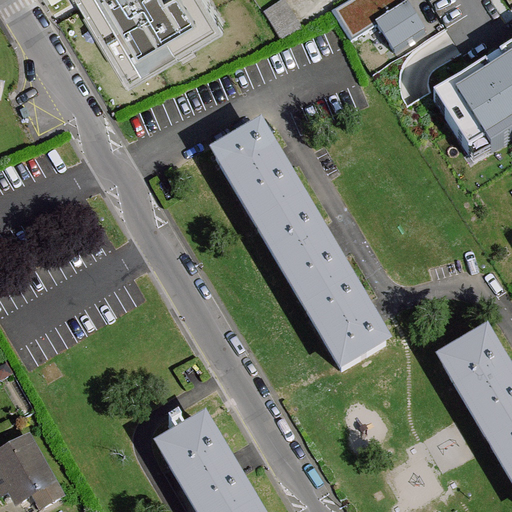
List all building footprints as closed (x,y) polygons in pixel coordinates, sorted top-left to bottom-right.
[(205,0),(87,0),(129,72),(218,20),(205,0)] [(402,0),(351,0),(331,13),(349,41),(374,25),(391,52),(423,32),(402,0)] [(265,13),(283,42),(303,30),(285,1),(265,13)] [(511,37),(485,55),(491,64),(432,102),(467,156),(478,149),(484,157),(511,139),(511,37)] [(292,180),(263,130),(217,156),(344,372),(389,346),(362,300),(326,237),(292,180)] [(511,373),(490,337),(443,365),(511,482),(511,373)] [(194,511),(251,511),(236,485),(244,480),(237,469),(230,457),(223,461),(205,432),(193,439),(185,425),(174,432),(182,446),(162,458),(194,511)] [(29,441),(0,457),(0,476),(0,494),(2,498),(9,494),(16,507),(33,497),(40,511),(62,499),(29,441)]
